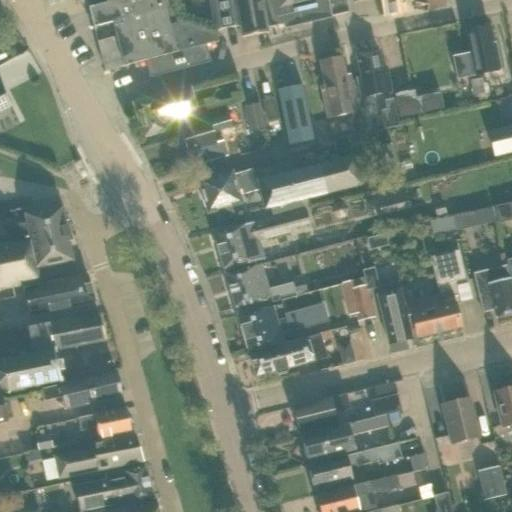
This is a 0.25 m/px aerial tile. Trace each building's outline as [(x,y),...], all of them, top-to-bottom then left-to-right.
[(219,43),(217,35),(178,23),(170,26),(163,1),(164,1),(163,0),(105,0),(107,4),(88,9),(105,72),(146,61),(150,78),(211,62),(207,46),(219,43)] [(209,0),(216,32),(240,27),(234,0),(209,0)] [(234,0),(240,27),(242,38),(268,33),(267,28),(283,24),(284,29),(331,18),(331,16),(327,0),(234,0)] [(327,0),(331,16),(349,12),(345,0),(327,0)] [(471,53),(466,54),(471,77),(502,71),(496,43),(492,44),(488,27),(467,31),(471,53)] [(357,79),(361,99),(372,97),(371,93),(390,89),(386,68),(382,69),(378,50),(356,54),(361,78),(357,79)] [(320,62),(324,85),(320,86),(326,119),(341,115),(341,116),(357,113),(349,75),(345,76),(341,57),(320,62)] [(472,96),(484,94),(482,80),(470,82),(472,96)] [(301,82),(277,87),(288,143),(313,138),(301,82)] [(0,120),(9,116),(6,111),(11,108),(0,86),(0,120)] [(195,103),(190,88),(133,104),(143,138),(174,129),(172,122),(215,110),(212,98),(195,103)] [(440,92),(416,97),(414,90),(394,94),(399,118),(444,108),(440,92)] [(244,107),(250,133),(265,130),(259,104),(244,107)] [(181,129),(189,154),(217,145),(213,133),(233,127),(229,115),(210,121),(209,120),(181,129)] [(320,196),(361,186),(354,157),(312,167),(320,196)] [(312,167),(257,181),(259,190),(265,210),(320,196),(312,167)] [(239,196),(259,190),(257,181),(253,169),(233,176),(232,173),(200,182),(209,213),(217,211),(220,221),(233,217),(230,206),(241,203),(239,196)] [(409,207),(405,190),(395,192),(400,209),(409,207)] [(498,224),(511,220),(511,202),(511,203),(494,207),(498,224)] [(73,261),(69,241),(73,240),(69,222),(65,223),(62,207),(25,215),(27,224),(4,228),(7,243),(0,244),(0,289),(40,282),(37,268),(73,261)] [(289,231),(309,225),(305,209),(213,233),(223,270),(264,259),(260,242),(290,234),(289,231)] [(457,231),(480,226),(476,211),(454,217),(457,231)] [(448,231),(455,230),(453,217),(445,219),(448,231)] [(412,315),(418,338),(461,327),(455,305),(460,304),(455,283),(466,281),(458,251),(430,258),(439,296),(405,304),(408,317),(412,315)] [(225,274),(235,309),(271,299),(268,290),(261,264),(225,274)] [(496,319),(511,314),(511,287),(506,266),(473,274),(482,314),(483,314),(483,313),(494,311),(496,319)] [(363,272),(365,279),(368,291),(379,288),(374,269),(363,272)] [(25,290),(31,316),(95,302),(88,276),(25,290)] [(357,322),(374,318),(367,291),(368,291),(365,279),(339,285),(347,317),(355,315),(357,322)] [(278,302),(278,300),(296,295),(294,288),(293,283),(268,290),(271,299),(272,304),(278,302)] [(296,297),(308,294),(305,285),(294,288),(296,295),(296,297)] [(376,294),(389,345),(412,339),(399,285),(386,288),(387,292),(376,294)] [(277,323),(273,307),(238,316),(248,352),(283,342),(280,334),(289,332),(290,333),(327,322),(322,306),(285,316),(287,322),(284,323),(283,321),(277,323)] [(55,351),(106,341),(101,315),(28,329),(31,344),(17,347),(20,358),(55,351)] [(307,336),(249,354),(256,378),(275,372),(279,376),(286,374),(288,369),(328,358),(321,334),(308,338),(307,336)] [(55,351),(20,358),(4,361),(2,359),(1,360),(0,361),(0,388),(8,394),(9,394),(10,392),(61,382),(55,351)] [(351,351),(340,354),(343,365),(354,362),(351,351)] [(66,410),(122,397),(116,372),(41,390),(44,402),(63,398),(66,410)] [(511,425),(511,388),(494,393),(503,428),(511,425)] [(346,395),(294,408),(300,433),(337,424),(333,410),(349,406),(346,395)] [(374,419),(385,416),(402,412),(398,396),(370,403),(374,419)] [(443,406),(452,445),(479,439),(469,399),(443,406)] [(95,416),(79,420),(82,432),(98,429),(100,440),(131,433),(126,409),(95,416)] [(385,416),(374,419),(302,437),(308,462),(356,450),(352,436),(388,427),(385,416)] [(38,451),(52,448),(50,435),(36,438),(38,451)] [(142,462),(135,436),(77,448),(78,453),(55,458),(59,479),(98,471),(142,462)] [(309,466),(314,489),(352,480),(349,467),(356,465),(356,467),(377,462),(378,465),(402,459),(398,444),(309,466)] [(29,466),(42,463),(40,453),(27,455),(29,466)] [(107,480),(75,487),(80,511),(81,511),(115,505),(115,508),(154,500),(145,467),(106,475),(107,480)] [(478,473),(485,501),(506,496),(498,467),(478,473)] [(396,476),(316,496),(319,511),(357,511),(375,508),(372,494),(381,492),(381,493),(400,488),(396,476)] [(422,509),(434,508),(433,490),(421,490),(422,509)] [(158,511),(155,501),(106,511),(158,511)]
